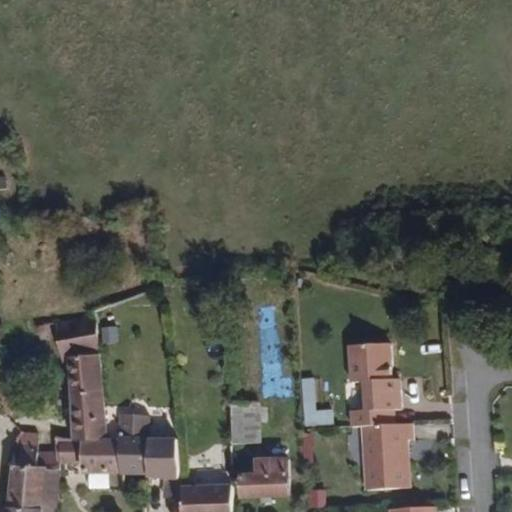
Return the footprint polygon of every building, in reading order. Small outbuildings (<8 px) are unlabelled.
[(10,281),(9,274),(1,276),(2,283),(10,281)] [(101,354),(91,314),(50,325),(57,356),(65,356),(101,354)] [(118,342),(117,327),(101,328),(102,343),(118,342)] [(386,376),(385,343),(346,344),(347,380),(362,379),(363,408),(349,408),(350,424),(364,423),(389,423),(389,410),(399,409),(398,387),(386,387),(386,376)] [(101,354),(65,356),(70,437),(80,437),(106,437),(101,354)] [(398,387),(398,375),(386,376),(386,387),(398,387)] [(334,409),(315,410),(314,379),(303,379),(305,426),(335,424),(334,409)] [(263,444),(263,405),(231,405),(231,444),(263,444)] [(151,437),(151,415),(118,415),(118,437),(146,437),(151,437)] [(412,488),(410,437),(404,437),(404,422),(389,423),(364,423),(366,490),(412,488)] [(15,439),(14,447),(37,449),(36,433),(21,432),(15,439)] [(80,447),(80,437),(70,437),(55,437),(55,449),(55,453),(54,464),(56,464),(80,465),(80,447)] [(146,474),(146,437),(118,437),(106,437),(80,437),(80,447),(80,465),(80,473),(146,474)] [(179,479),(179,438),(151,437),(146,437),(146,474),(146,478),(177,479),(179,479)] [(42,509),(45,464),(38,464),(38,452),(38,450),(37,449),(14,447),(11,446),(5,506),(42,509)] [(54,464),(55,453),(38,452),(38,464),(45,464),(54,464)] [(289,496),(289,458),(254,458),(254,465),(246,465),(246,474),(238,474),(238,496),(289,496)] [(53,511),(56,464),(54,464),(45,464),(42,509),(41,511),(53,511)] [(231,511),(231,484),(187,485),(177,485),(177,495),(178,504),(177,511),(231,511)]
